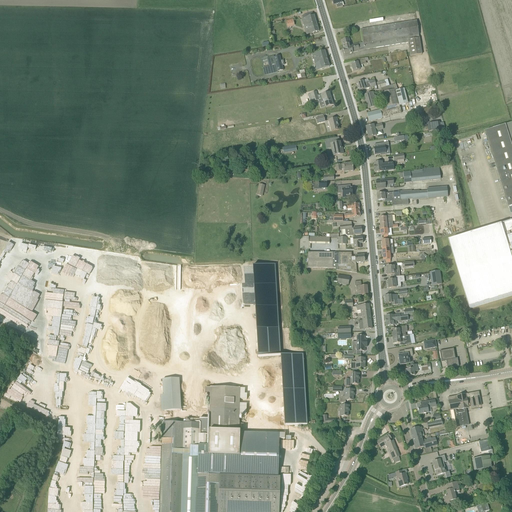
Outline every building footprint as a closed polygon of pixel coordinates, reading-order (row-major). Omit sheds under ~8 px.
[(331,0),(333,5),(336,5),(337,8),(342,7),(341,3),(342,3),(340,0),(331,0)] [(307,35),(319,32),(314,15),(302,19),(307,35)] [(295,26),(293,19),(285,21),(287,28),(295,26)] [(364,47),(407,40),(419,38),(416,21),(361,30),(364,47)] [(407,40),(409,50),(410,56),(422,54),(419,38),(407,40)] [(345,55),(352,53),(363,50),(364,50),(364,48),(358,50),(357,44),(351,46),(348,39),(341,41),(343,49),(345,55)] [(324,51),(316,53),(312,55),(315,64),(317,70),(321,69),(329,67),(324,51)] [(281,62),(279,57),(274,59),(278,73),(283,72),(282,67),(284,66),(283,61),(281,62)] [(366,64),(365,62),(364,58),(356,60),(357,63),(351,65),(353,72),(360,70),(358,66),(366,64)] [(362,81),(356,83),(359,91),(370,88),(374,87),(375,89),(377,88),(374,80),(368,81),(368,82),(363,84),(362,81)] [(386,87),(385,82),(384,81),(376,83),(378,89),(381,89),(382,93),(382,94),(394,91),(397,90),(395,84),(386,87)] [(394,91),(398,105),(398,106),(408,104),(404,89),(394,91)] [(394,91),(382,94),(386,108),(398,105),(394,91)] [(316,92),(310,94),(313,102),(319,100),(316,92)] [(329,93),(320,95),(322,101),(318,102),(320,108),(325,107),(333,105),(329,93)] [(376,106),(375,103),(379,101),(375,96),(374,97),(373,93),(364,95),(368,109),(376,106)] [(380,110),(382,118),(400,113),(398,106),(398,105),(386,108),(380,109),(380,110)] [(438,114),(437,106),(422,108),(424,116),(438,114)] [(380,110),(367,114),(369,122),(382,119),(382,118),(380,110)] [(331,132),(339,130),(338,126),(336,118),(328,120),(331,132)] [(441,130),(440,122),(427,124),(428,132),(441,130)] [(511,123),(485,132),(509,208),(511,206),(511,123)] [(365,128),(368,138),(376,136),(375,132),(383,129),(381,124),(374,126),(373,125),(365,128)] [(333,156),(343,154),(342,148),(341,148),(340,142),(330,144),(333,156)] [(385,149),(389,148),(388,144),(374,146),(374,150),(373,150),(374,157),(380,156),(380,158),(386,157),(385,149)] [(374,163),(375,173),(383,172),(393,170),(393,163),(382,164),(382,162),(374,163)] [(344,170),(344,172),(353,171),(352,164),(335,165),(336,171),(341,171),(340,170),(344,170)] [(376,182),(376,190),(390,188),(389,185),(393,184),(393,179),(381,181),(381,182),(376,182)] [(342,198),(349,198),(349,197),(352,196),(353,195),(353,193),(352,192),(352,189),(350,189),(350,186),(336,187),(337,194),(342,194),(342,198)] [(400,192),(399,192),(400,201),(408,200),(408,202),(412,202),(412,200),(448,197),(447,187),(427,188),(427,192),(419,193),(419,191),(412,192),(412,191),(400,192)] [(377,194),(377,201),(385,200),(390,200),(390,202),(392,202),(392,206),(408,205),(408,202),(408,200),(400,201),(399,192),(397,192),(392,193),(384,194),(377,194)] [(379,218),(380,224),(392,222),(392,216),(386,216),(386,215),(381,215),(381,218),(379,218)] [(511,295),(511,222),(449,242),(470,309),(511,295)] [(362,234),(361,228),(352,229),(351,225),(340,227),(340,230),(345,230),(346,235),(347,236),(354,236),(354,235),(362,234)] [(354,249),(360,249),(360,244),(363,243),(362,237),(352,238),(353,244),(354,249)] [(381,241),(382,249),(389,248),(393,248),(392,244),(390,244),(390,240),(381,241)] [(333,264),(333,253),(308,253),(308,268),(335,269),(335,270),(357,274),(356,263),(352,263),(351,257),(351,253),(338,253),(338,264),(333,264)] [(387,275),(391,275),(391,277),(394,277),(400,277),(398,263),(392,264),(393,267),(386,267),(386,271),(386,275),(387,275)] [(429,273),(432,286),(441,284),(439,271),(429,273)] [(338,275),(337,284),(348,286),(350,277),(338,275)] [(400,283),(404,283),(403,276),(400,277),(394,277),(394,280),(387,281),(388,285),(387,285),(387,288),(388,288),(388,289),(396,288),(400,287),(400,283)] [(49,281),(46,334),(51,334),(52,308),(50,307),(51,299),(54,300),(55,282),(49,281)] [(367,294),(366,287),(361,287),(361,282),(354,282),(355,286),(356,286),(356,292),(360,293),(361,295),(367,294)] [(392,306),(398,305),(403,304),(402,299),(398,300),(397,295),(392,296),(392,295),(384,296),(384,304),(392,303),(392,306)] [(356,306),(358,317),(370,316),(369,305),(356,306)] [(403,316),(403,315),(400,315),(393,316),(385,317),(386,327),(394,326),(393,322),(399,321),(399,322),(406,321),(405,317),(404,317),(403,316)] [(372,329),(370,316),(358,317),(358,318),(362,317),(362,320),(358,321),(359,330),(363,330),(372,329)] [(392,330),(392,337),(406,336),(405,333),(407,332),(407,326),(398,327),(398,330),(392,330)] [(254,356),(278,356),(280,425),(306,424),(303,354),(280,355),(279,327),(253,328),(254,356)] [(400,343),(400,346),(406,345),(411,345),(409,335),(406,336),(392,337),(393,344),(400,343)] [(365,340),(365,336),(357,336),(356,346),(356,350),(356,351),(364,351),(364,347),(366,347),(367,340),(365,340)] [(435,341),(424,343),(423,343),(425,350),(436,348),(435,341)] [(398,356),(398,358),(399,357),(399,359),(399,361),(398,362),(399,364),(400,364),(400,365),(409,364),(408,359),(413,356),(412,349),(404,351),(405,355),(398,356)] [(459,366),(458,364),(457,358),(455,359),(453,349),(440,351),(442,361),(446,361),(448,368),(459,366)] [(364,368),(364,359),(356,359),(356,365),(351,364),(351,370),(359,370),(359,368),(364,368)] [(417,365),(409,366),(409,369),(405,370),(407,377),(414,376),(414,373),(418,372),(417,365)] [(351,385),(358,385),(358,378),(359,378),(359,374),(351,374),(351,377),(350,377),(350,380),(345,380),(345,387),(351,387),(351,385)] [(178,379),(162,379),(164,411),(180,410),(179,380),(178,380),(178,379)] [(132,391),(135,385),(126,381),(122,390),(138,399),(140,394),(132,391)] [(57,395),(57,406),(64,406),(64,404),(70,404),(71,387),(57,386),(57,389),(52,389),(52,395),(57,395)] [(278,511),(280,477),(278,477),(279,438),(238,437),(240,389),(210,388),(209,419),(199,419),(199,423),(162,422),(159,511),(278,511)] [(339,403),(341,403),(344,403),(345,403),(345,401),(353,401),(353,394),(354,394),(354,390),(346,390),(346,393),(344,393),(344,397),(343,397),(340,399),(339,403)] [(471,408),(481,406),(479,398),(469,399),(469,397),(466,397),(466,395),(450,397),(451,401),(448,401),(450,411),(453,410),(456,428),(469,425),(466,409),(468,408),(470,407),(471,408)] [(427,407),(430,407),(430,408),(436,407),(435,400),(420,403),(421,408),(417,408),(419,415),(428,413),(427,407)] [(339,417),(344,417),(348,417),(348,410),(349,410),(349,406),(344,406),(344,403),(341,403),(341,406),(341,409),(339,409),(339,417)] [(94,430),(94,421),(105,422),(105,413),(95,412),(95,419),(88,418),(88,427),(92,427),(92,430),(94,430)] [(58,417),(57,435),(65,435),(65,433),(68,433),(68,428),(64,428),(64,417),(58,417)] [(441,420),(436,421),(427,423),(428,428),(443,426),(441,420)] [(421,437),(424,436),(422,427),(419,428),(418,428),(410,430),(412,439),(421,437)] [(400,461),(398,457),(399,457),(393,441),(390,442),(389,440),(391,439),(389,435),(387,436),(376,442),(380,449),(385,446),(387,448),(392,460),(393,459),(394,463),(400,461)] [(296,448),(297,441),(291,441),(291,446),(288,446),(288,442),(289,442),(289,437),(283,437),(283,440),(285,440),(285,448),(296,448)] [(437,445),(436,440),(435,438),(422,441),(421,437),(412,439),(415,450),(424,447),(424,449),(431,447),(437,445)] [(86,459),(86,479),(99,479),(99,471),(102,471),(101,456),(99,456),(99,448),(97,448),(97,438),(91,438),(91,443),(84,443),(84,450),(89,450),(90,458),(86,459)] [(478,450),(479,453),(489,451),(487,441),(477,444),(478,447),(479,447),(480,450),(478,450)] [(439,460),(433,462),(435,470),(436,470),(437,475),(446,473),(444,463),(446,462),(444,455),(438,457),(439,460)] [(474,470),(491,467),(489,455),(472,458),(474,470)] [(117,456),(118,475),(113,475),(114,483),(119,483),(119,492),(126,491),(126,484),(131,483),(130,473),(123,474),(122,456),(117,456)] [(403,487),(403,486),(407,485),(406,479),(407,478),(405,473),(403,474),(402,471),(395,473),(399,488),(403,487)] [(290,482),(290,474),(280,474),(280,482),(290,482)] [(456,482),(447,485),(449,490),(446,491),(447,496),(443,497),(446,506),(449,505),(450,506),(455,505),(454,501),(456,500),(454,493),(459,491),(456,482)] [(476,506),(477,511),(484,511),(489,511),(487,503),(476,506)]
